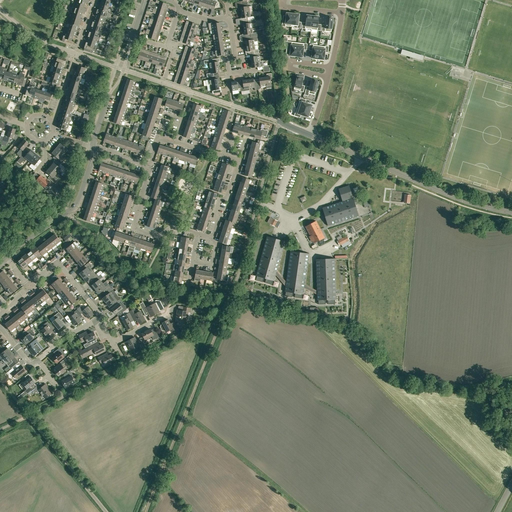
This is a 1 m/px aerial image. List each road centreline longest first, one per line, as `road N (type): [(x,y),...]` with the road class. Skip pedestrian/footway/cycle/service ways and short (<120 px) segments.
road 1 (residential): [(511,210),(457,197),(309,134)]
road 2 (track): [(146,511),(224,312)]
road 3 (unclassified): [(105,511),(0,380)]
road 4 (unclassified): [(93,147),(143,0)]
road 5 (track): [(183,414),(303,511)]
road 6 (residential): [(198,233),(175,227),(155,235),(133,226),(149,165)]
